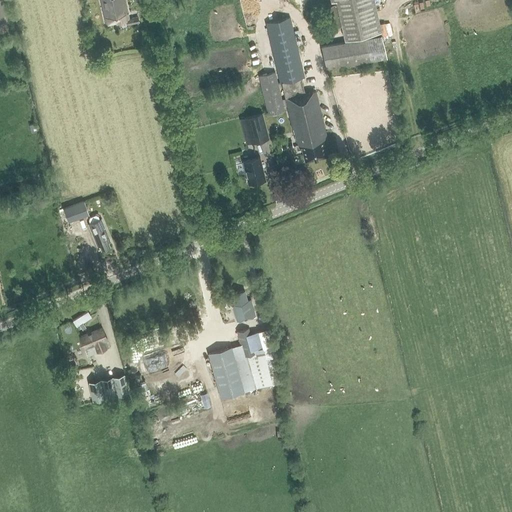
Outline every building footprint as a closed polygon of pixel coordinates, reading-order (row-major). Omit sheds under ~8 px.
[(128,25),(139,23),(137,17),(129,19),(124,0),(99,0),(106,25),(127,20),(128,25)] [(345,40),(381,31),(373,0),(330,0),(330,2),(336,1),(345,40)] [(330,29),(341,26),(336,4),(325,6),(330,29)] [(325,139),(327,138),(315,91),(305,93),(301,78),(304,77),(290,17),(265,24),(279,83),(281,83),(285,99),(282,100),(275,72),(259,76),(268,115),(285,111),(283,105),(286,104),(295,143),(297,142),(298,148),(301,147),(305,161),(327,155),(324,144),(326,144),(325,139)] [(385,58),(381,35),(321,46),(326,76),(341,73),(339,66),(385,58)] [(245,117),(252,142),(269,138),(262,112),(245,117)] [(292,141),(280,143),(282,150),(293,147),(292,141)] [(265,179),(260,158),(260,157),(243,161),(248,183),(265,179)] [(69,222),(71,221),(87,214),(89,214),(84,201),(82,202),(64,209),(69,222)] [(108,243),(110,242),(101,220),(100,220),(98,216),(95,215),(90,217),(88,220),(90,224),(88,225),(97,247),(100,246),(101,250),(109,246),(108,243)] [(237,321),(255,316),(250,300),(247,300),(245,291),(232,295),(234,304),(233,306),(237,321)] [(240,344),(208,353),(220,398),(283,380),(272,344),(263,347),(259,332),(250,334),(248,328),(236,331),(240,344)] [(103,341),(106,340),(101,329),(80,338),(85,349),(95,345),(97,351),(105,348),(103,341)] [(129,392),(129,390),(125,373),(89,382),(93,401),(129,392)] [(210,407),(206,393),(200,395),(204,409),(210,407)]
